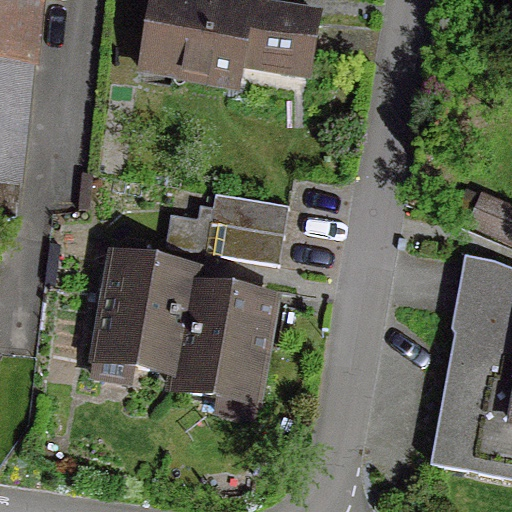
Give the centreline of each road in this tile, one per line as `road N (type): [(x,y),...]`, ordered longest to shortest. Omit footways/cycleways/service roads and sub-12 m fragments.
road 1 (residential): [(412,0),(339,440),(313,511)]
road 2 (residential): [(83,0),(60,219)]
